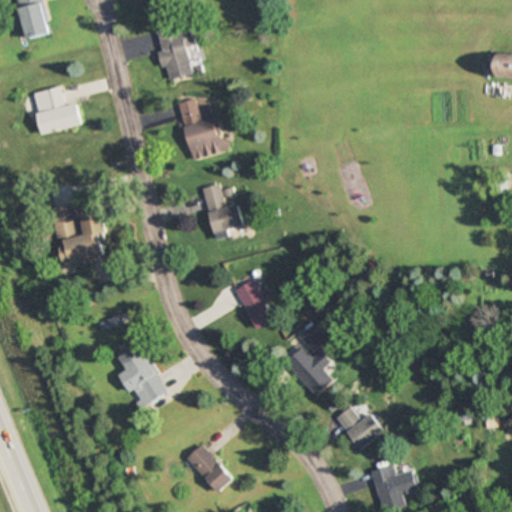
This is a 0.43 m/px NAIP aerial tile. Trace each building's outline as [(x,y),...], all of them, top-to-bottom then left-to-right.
[(54,34),(45,0),(20,0),(30,40),(54,34)] [(151,0),(153,12),(181,7),(179,0),(151,0)] [(196,76),(190,47),(198,45),(193,22),(159,29),(169,81),(196,76)] [(502,78),(511,78),(511,55),(502,55),(502,78)] [(85,126),(80,103),(66,106),(62,88),(35,94),(44,135),(85,126)] [(200,121),(198,101),(182,103),(185,123),(200,121)] [(220,120),(189,126),(195,159),(227,153),(220,120)] [(204,189),(218,241),(247,233),(239,205),(228,208),(222,184),(204,189)] [(52,209),(65,266),(108,257),(103,235),(111,234),(104,204),(75,210),(74,205),(52,209)] [(236,291),(259,330),(277,320),(254,281),(236,291)] [(319,397),(336,381),(325,370),(333,362),(323,351),(332,342),(315,324),(301,337),(318,355),(311,362),(302,352),(289,365),(319,397)] [(141,345),(121,357),(129,371),(121,375),(140,410),(168,394),(141,345)] [(387,432),(373,414),(363,422),(352,408),(338,418),(362,450),(387,432)] [(220,493),(235,479),(203,445),(188,459),(220,493)] [(375,470),(382,502),(420,493),(415,470),(398,474),(396,466),(375,470)]
